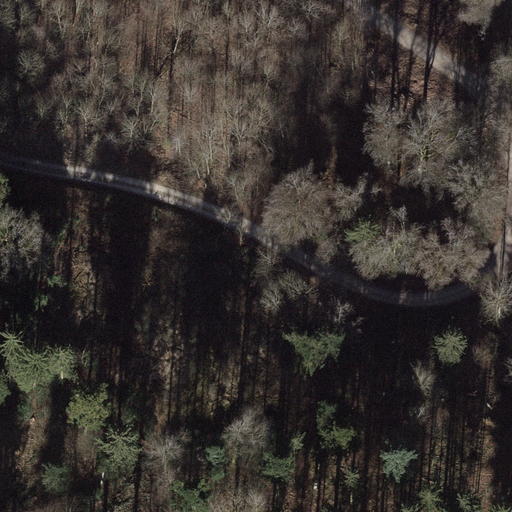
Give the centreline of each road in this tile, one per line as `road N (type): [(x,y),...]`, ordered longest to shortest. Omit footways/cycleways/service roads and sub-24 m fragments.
road 1 (track): [(0,159),(169,192),(346,280),(409,300),(469,291),(511,252)]
road 2 (track): [(360,0),(430,54),(511,100)]
